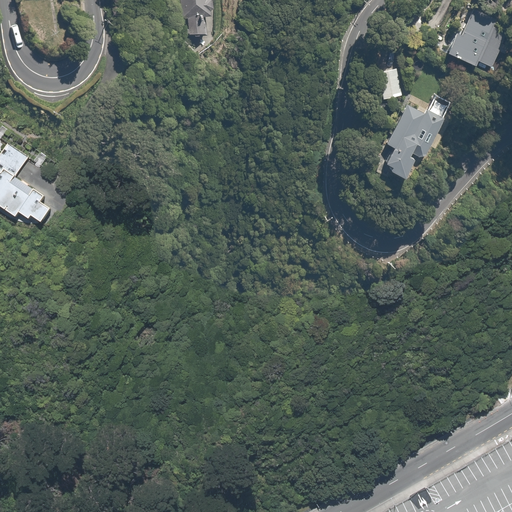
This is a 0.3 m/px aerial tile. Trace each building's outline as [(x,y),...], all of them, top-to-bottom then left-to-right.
[(212,33),(210,0),(169,0),(170,17),(186,16),(186,34),(212,33)] [(473,45),(470,43),(458,66),(490,82),(511,37),(511,23),(490,12),(473,45)] [(388,109),(410,106),(402,57),(379,61),(388,109)] [(431,127),(415,117),(392,153),(400,158),(389,175),(409,188),(424,163),(431,167),(463,115),(446,104),(431,127)] [(30,161),(0,142),(0,206),(1,207),(0,208),(0,213),(20,226),(23,221),(32,227),(35,222),(48,230),(58,215),(45,207),(51,198),(19,178),(30,161)]
